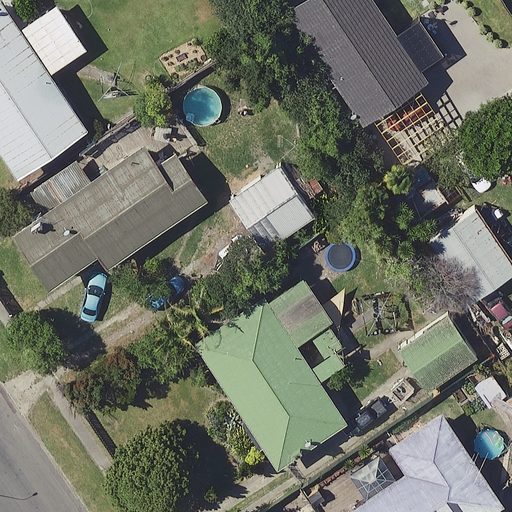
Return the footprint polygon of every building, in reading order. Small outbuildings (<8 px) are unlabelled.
[(0,3),(0,151),(8,165),(78,120),(43,65),(79,42),(52,0),(39,0),(10,19),(0,3)] [(172,140),(149,155),(135,134),(6,220),(41,272),(89,240),(98,254),(201,185),(172,140)] [(258,241),(305,211),(293,193),(313,181),(288,143),(222,186),(258,241)] [(444,189),(423,159),(380,189),(401,219),(444,189)] [(509,261),(464,194),(416,227),(461,294),(509,261)] [(349,348),(292,260),(187,327),(268,455),(337,411),(312,372),(349,348)] [(471,350),(443,307),(392,340),(419,383),(471,350)] [(485,401),(493,395),(511,418),(511,417),(511,375),(494,354),(466,377),(485,401)] [(504,511),(431,402),(379,437),(395,461),(318,511),(504,511)]
